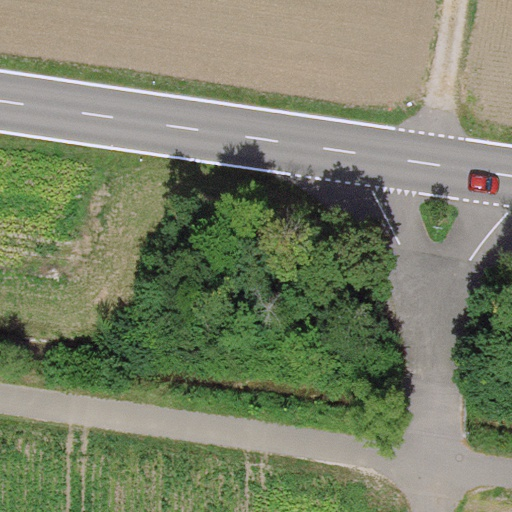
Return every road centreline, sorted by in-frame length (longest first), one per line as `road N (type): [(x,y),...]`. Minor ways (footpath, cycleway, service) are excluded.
road 1 (secondary): [(0,105),(511,178)]
road 2 (track): [(0,403),(431,467)]
road 3 (track): [(427,167),(456,0)]
